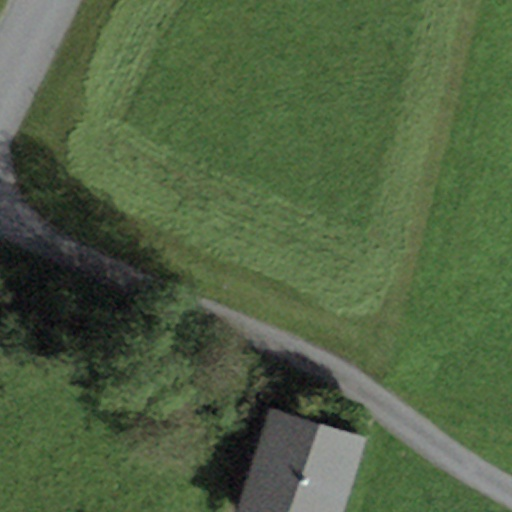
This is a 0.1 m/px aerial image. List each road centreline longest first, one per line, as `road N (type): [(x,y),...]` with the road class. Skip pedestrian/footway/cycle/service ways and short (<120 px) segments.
road 1 (unclassified): [(0,226),(350,387),(511,495)]
road 2 (unclassified): [(55,0),(0,109)]
